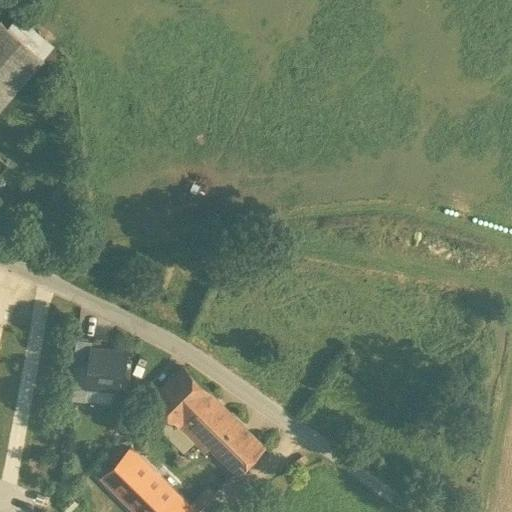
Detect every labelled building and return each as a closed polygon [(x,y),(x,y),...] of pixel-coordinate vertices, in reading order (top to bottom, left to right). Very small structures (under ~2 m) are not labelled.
[(8,26),(44,59),(55,46),(18,15),(8,26)] [(1,20),(0,21),(0,109),(44,59),(8,26),(1,20)] [(89,368),(92,348),(93,341),(76,339),(74,366),(89,368)] [(128,351),(92,348),(89,368),(87,386),(124,389),(128,351)] [(87,386),(89,368),(74,366),(70,400),(86,401),(87,386)] [(216,402),(181,368),(149,400),(160,411),(185,435),(216,402)] [(122,405),(124,389),(87,386),(86,401),(122,405)] [(263,447),(216,402),(185,435),(188,438),(204,452),(210,446),(238,473),(263,447)] [(185,435),(160,411),(147,423),(176,451),(188,438),(185,435)] [(102,479),(136,511),(193,511),(187,506),(129,450),(102,479)] [(187,506),(193,511),(197,511),(213,497),(204,489),(187,506)]
